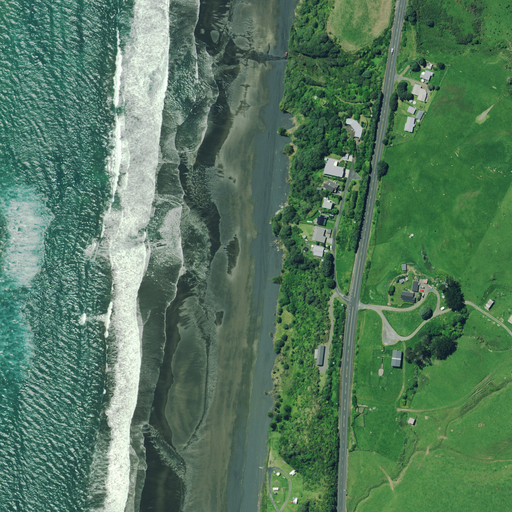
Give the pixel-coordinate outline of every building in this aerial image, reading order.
[(435,73),(426,70),(425,75),(422,74),(421,78),(429,80),(431,75),(434,76),(435,73)] [(422,86),(415,84),(412,94),(419,95),(417,99),(424,102),(427,90),(421,88),(422,86)] [(424,112),(419,110),(415,117),(420,120),(424,112)] [(415,118),(408,117),(407,124),(406,123),(405,131),(409,131),(413,132),(413,127),(415,127),(415,124),(414,124),(415,118)] [(363,129),(356,120),(347,118),(347,123),(351,124),(356,131),(355,136),(361,138),(363,129)] [(340,164),(334,162),(331,174),(342,177),(344,171),(342,170),(342,168),(339,167),(340,164)] [(339,185),(329,180),(328,182),(327,182),(324,187),(335,193),(339,185)] [(329,198),(326,197),(324,207),(332,209),(333,203),(328,202),(329,198)] [(327,216),(321,215),(320,217),(319,216),(317,223),(325,226),(327,216)] [(313,240),(316,241),(325,243),(327,237),(324,236),(326,230),(319,228),(318,233),(315,232),(313,240)] [(314,251),(315,252),(314,255),(323,257),(325,248),(316,246),(315,246),(314,251)] [(414,293),(402,291),(401,299),(403,299),(403,300),(415,302),(415,299),(413,299),(414,293)] [(494,302),(491,299),(485,307),(489,309),(494,302)] [(402,351),(393,350),(392,366),(401,367),(402,351)]
